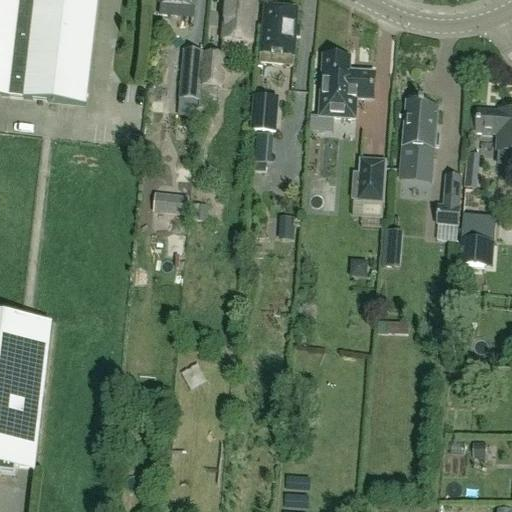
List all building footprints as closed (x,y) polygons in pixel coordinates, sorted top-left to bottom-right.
[(98,0),(0,0),(0,98),(86,108),(98,0)] [(161,0),(161,5),(161,18),(180,19),(181,7),(194,9),(194,0),(161,0)] [(252,45),(256,0),(225,0),(222,42),(252,45)] [(295,59),(293,59),(298,12),(266,9),(261,56),(260,67),(294,70),(295,59)] [(198,103),(202,54),(185,53),(180,101),(198,103)] [(202,54),(198,103),(200,103),(199,112),(216,114),(219,90),(222,90),(226,57),(202,54)] [(356,123),(357,101),(373,102),(375,76),(349,75),(350,61),(324,59),(320,121),(356,123)] [(277,136),(279,101),(254,99),(251,134),(277,136)] [(436,134),(438,109),(425,108),(425,105),(407,104),(400,171),(426,173),(427,163),(434,164),(435,150),(439,150),(440,134),(436,134)] [(511,154),(511,114),(501,113),(501,115),(478,114),(477,135),(499,137),(498,153),(511,154)] [(146,154),(165,156),(166,142),(148,140),(146,154)] [(353,176),(352,203),(356,203),(356,205),(384,206),(387,163),(360,161),(359,176),(353,176)] [(443,208),(438,208),(436,228),(459,230),(464,179),(447,178),(447,179),(446,179),(443,208)] [(465,192),(463,219),(489,220),(489,206),(498,206),(499,194),(465,192)] [(460,268),(492,271),(494,244),(462,241),(460,268)] [(382,254),(381,268),(396,270),(397,256),(382,254)] [(34,475),(35,475),(52,327),(0,320),(0,474),(15,477),(16,469),(34,471),(34,475)] [(377,324),(377,336),(408,337),(409,324),(377,324)] [(209,347),(208,371),(222,371),(223,347),(209,347)] [(474,445),(473,460),(485,460),(486,446),(474,445)]
